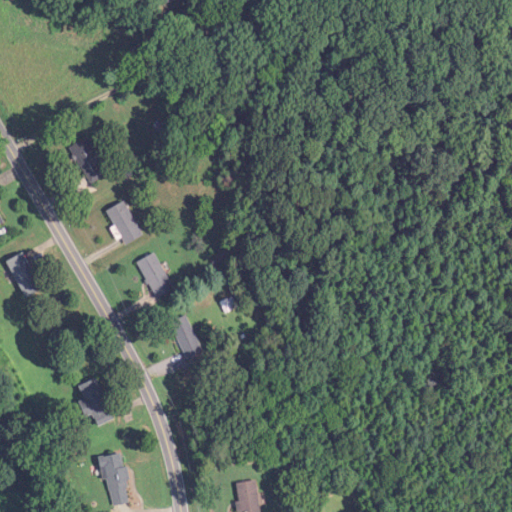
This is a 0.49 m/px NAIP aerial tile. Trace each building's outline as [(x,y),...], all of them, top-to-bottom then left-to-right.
[(71,148),(93,184),(109,174),(87,138),(71,148)] [(107,212),(127,245),(144,235),(124,202),(107,212)] [(44,289),(24,253),(8,262),(27,298),(44,289)] [(157,298),(175,289),(156,253),(138,262),(157,298)] [(205,352),(186,316),(170,324),(189,360),(205,352)] [(85,400),(80,402),(86,418),(95,415),(99,426),(114,421),(98,379),(80,385),(85,400)] [(103,457),(111,506),(133,503),(124,454),(103,457)] [(240,511),(262,511),(257,481),(235,485),(240,511)]
